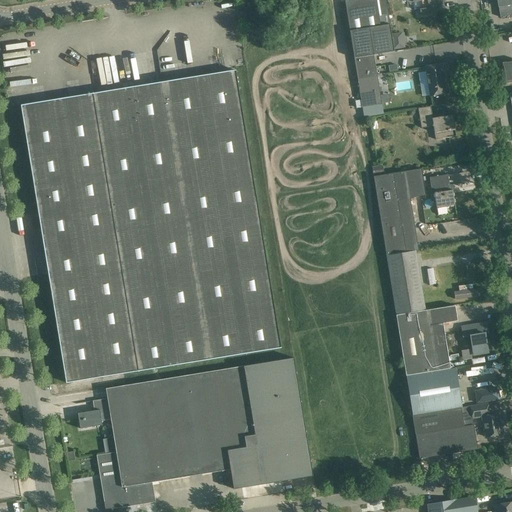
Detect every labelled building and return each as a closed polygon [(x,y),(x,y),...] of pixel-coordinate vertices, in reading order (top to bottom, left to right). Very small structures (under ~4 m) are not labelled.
[(350,0),(345,1),(353,58),(373,55),(394,51),(390,24),(385,0),(350,0)] [(410,0),(411,3),(421,1),(422,9),(419,10),(420,16),(436,13),(433,0),(410,0)] [(511,0),(496,0),(499,17),(511,15),(511,0)] [(398,33),(392,34),(394,49),(404,47),(403,42),(399,43),(398,33)] [(373,55),(353,58),(361,108),(381,105),(373,55)] [(511,61),(502,63),(504,75),(502,75),(504,84),(511,82),(511,61)] [(397,64),(388,66),(389,72),(398,71),(397,64)] [(449,94),(444,64),(425,67),(430,97),(449,94)] [(281,348),(235,70),(21,105),(66,383),(281,348)] [(432,118),(430,107),(418,109),(421,128),(433,126),(435,140),(456,136),(452,115),(432,118)] [(383,165),(372,167),(373,176),(384,175),(383,165)] [(373,177),(386,256),(416,251),(418,250),(409,198),(426,195),(421,169),(393,174),(373,177)] [(450,190),(448,175),(429,177),(431,189),(433,188),(437,209),(455,206),(452,190),(450,190)] [(395,315),(425,310),(416,251),(386,256),(395,315)] [(473,289),(472,284),(458,286),(459,291),(454,292),(455,300),(485,296),(484,288),(473,289)] [(455,305),(425,310),(395,315),(405,376),(450,368),(443,323),(457,321),(455,305)] [(472,348),(461,350),(462,360),(472,359),(471,356),(488,353),(487,347),(489,347),(488,341),(486,341),(484,334),(488,333),(486,323),(461,327),(464,343),(471,342),(472,348)] [(458,354),(450,356),(451,363),(459,362),(458,354)] [(293,358),(243,366),(256,445),(227,450),(230,470),(233,489),(313,476),(293,358)] [(106,389),(107,399),(111,419),(116,452),(96,455),(105,510),(155,502),(152,482),(230,470),(227,450),(256,445),(243,366),(106,389)] [(467,376),(494,373),(493,367),(466,370),(467,376)] [(406,376),(412,415),(462,407),(455,369),(406,376)] [(102,421),(111,419),(107,399),(92,401),(94,411),(78,413),(80,429),(102,425),(102,421)] [(498,413),(488,415),(486,404),(470,406),(472,417),(482,416),(486,437),(502,434),(498,413)] [(470,406),(412,416),(415,434),(419,459),(477,449),(476,439),(473,425),(472,417),(470,406)] [(73,451),(66,453),(67,462),(74,460),(73,451)] [(427,511),(477,511),(475,496),(427,504),(427,511)] [(511,511),(511,502),(494,505),(495,511),(511,511)]
